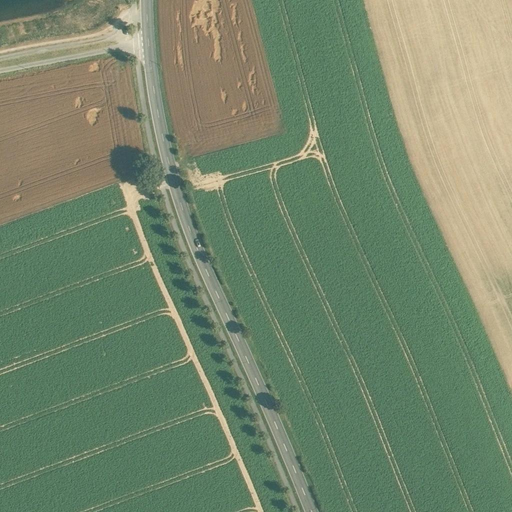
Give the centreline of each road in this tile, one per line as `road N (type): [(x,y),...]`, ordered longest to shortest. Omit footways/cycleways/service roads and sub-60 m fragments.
road 1 (secondary): [(312,511),(178,184),(157,106),(145,0)]
road 2 (track): [(145,9),(109,35),(0,58)]
road 3 (track): [(0,72),(146,42)]
